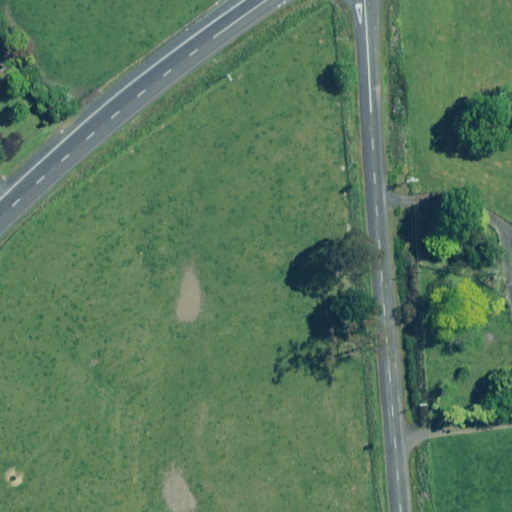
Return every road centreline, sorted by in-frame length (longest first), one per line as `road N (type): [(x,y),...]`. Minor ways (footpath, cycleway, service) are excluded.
road 1 (unclassified): [(362,0),(400,511)]
road 2 (tertiary): [(0,218),(119,111),(267,0)]
